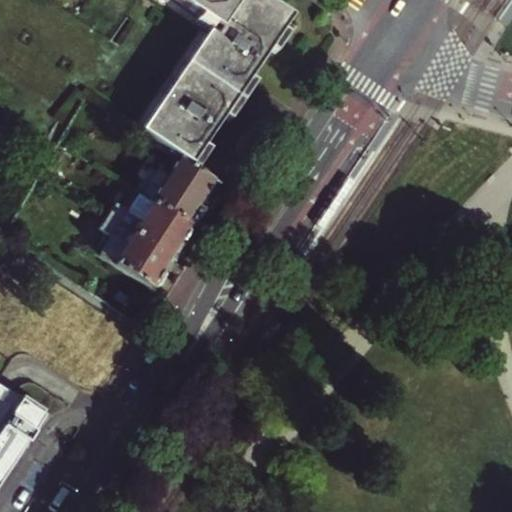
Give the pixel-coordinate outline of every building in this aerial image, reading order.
[(176,0),(213,25),(210,29),(235,47),(260,64),(269,49),(275,53),(288,34),(282,30),(291,15),(269,0),(176,0)] [(235,47),(210,29),(194,53),(203,59),(226,75),(250,90),(256,82),(250,78),(260,64),(235,47)] [(194,53),(183,71),(239,107),(250,90),(226,75),(203,59),(194,53)] [(239,107),(183,71),(167,93),(218,126),(223,119),(229,122),(239,107)] [(205,147),(218,126),(167,93),(140,135),(167,153),(176,158),(196,171),(210,150),(205,147)] [(167,153),(156,170),(165,176),(176,158),(167,153)] [(196,171),(176,158),(165,176),(156,170),(148,181),(144,178),(135,192),(139,195),(189,227),(200,210),(194,206),(211,181),(196,171)] [(189,227),(139,195),(127,213),(115,205),(107,217),(168,258),(189,227)] [(168,258),(107,217),(99,230),(110,237),(99,255),(148,288),(168,258)] [(16,456),(21,447),(16,444),(19,439),(25,442),(46,411),(23,396),(21,399),(0,385),(0,468),(11,452),(16,456)] [(21,447),(25,442),(19,439),(16,444),(21,447)]
